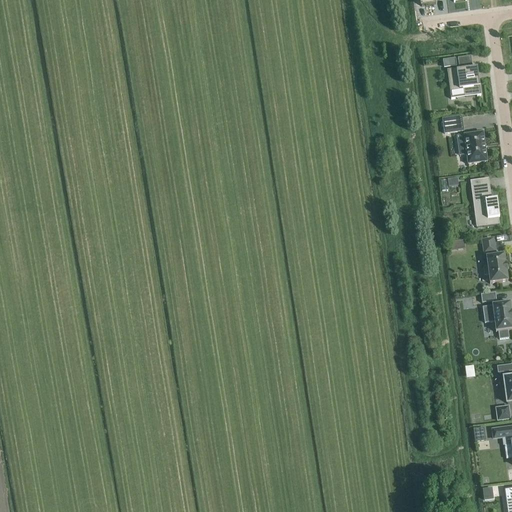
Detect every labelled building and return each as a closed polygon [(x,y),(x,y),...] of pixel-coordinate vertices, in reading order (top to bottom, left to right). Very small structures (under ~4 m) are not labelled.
[(455,59),(443,61),(443,62),(444,62),(445,68),(450,67),(455,67),(455,61),(455,60),(455,59)] [(459,69),(447,71),(447,72),(450,72),(450,76),(451,76),(451,80),(454,79),(456,91),(465,90),(466,98),(481,96),(481,95),(479,95),(478,88),(480,88),(477,68),(459,71),(459,69)] [(462,117),(443,120),(445,134),(464,132),(462,117)] [(460,156),(467,155),(468,165),(487,163),(483,133),(464,136),(465,146),(459,147),(460,156)] [(448,180),(449,187),(458,186),(457,179),(448,180)] [(492,200),(490,191),(480,192),(478,181),(470,182),(472,194),(473,194),(474,194),(476,214),(482,214),(484,227),(499,225),(498,219),(500,219),(497,199),(492,200)] [(449,240),(450,247),(464,246),(463,239),(449,240)] [(490,284),(508,282),(507,273),(507,272),(506,265),(504,255),(496,257),(495,253),(496,253),(494,239),(482,240),(484,254),(487,254),(487,258),(486,258),(488,267),(483,267),(485,276),(489,275),(490,284)] [(492,294),(481,296),(482,304),(494,302),(492,294)] [(511,312),(510,304),(509,304),(493,306),(492,306),(492,307),(483,308),(485,324),(494,322),(496,332),(496,333),(497,333),(498,333),(500,340),(509,339),(508,331),(511,330),(511,312)] [(507,403),(507,404),(508,404),(511,403),(511,377),(510,378),(509,372),(510,372),(509,366),(497,368),(498,374),(504,373),(505,378),(504,379),(507,403)] [(464,368),(465,379),(474,378),(473,367),(464,368)] [(498,421),(510,420),(508,408),(496,409),(498,421)] [(511,428),(493,431),(494,440),(503,438),(504,446),(511,444),(511,428)] [(484,430),(473,431),(475,442),(486,441),(484,430)] [(492,489),(483,491),(484,501),(493,500),(492,489)]
